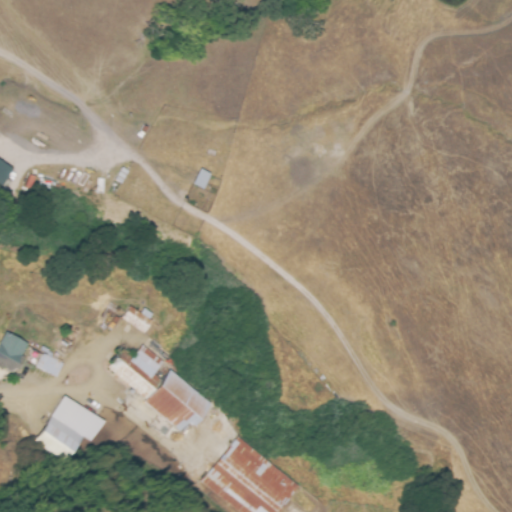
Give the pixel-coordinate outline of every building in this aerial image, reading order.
[(188,184),(199,189),(206,173),(194,168),(188,184)] [(0,367),(10,372),(23,343),(0,332),(0,367)] [(162,363),(138,344),(122,365),(110,356),(102,366),(138,394),(162,363)] [(59,362),(39,354),(33,368),(53,376),(59,362)] [(206,401),(164,368),(138,400),(180,434),(206,401)] [(103,420),(59,396),(34,440),(69,460),(82,437),(91,441),(103,420)] [(238,511),(274,511),(296,484),(233,437),(199,482),(238,511)]
